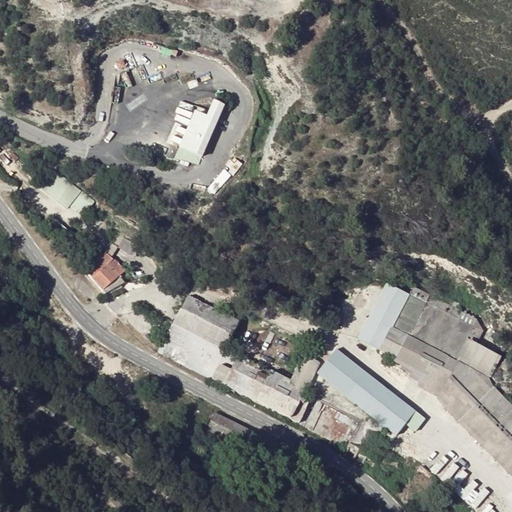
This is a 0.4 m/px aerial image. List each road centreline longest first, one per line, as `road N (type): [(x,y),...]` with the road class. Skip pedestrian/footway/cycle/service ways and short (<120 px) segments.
road 1 (tertiary): [(0,209),(106,341),(334,459),(397,511)]
road 2 (unknown): [(85,144),(159,161),(208,156),(237,118)]
